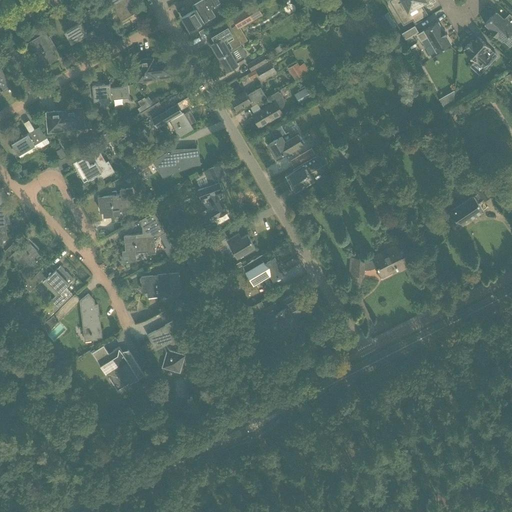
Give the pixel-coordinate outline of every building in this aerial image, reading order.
[(109,0),(121,20),(136,12),(140,9),(134,0),(109,0)] [(195,9),(182,17),(190,30),(215,16),(210,8),(223,1),(222,0),(201,0),(193,5),(195,9)] [(401,0),(402,1),(398,3),(403,10),(397,13),(403,24),(412,19),(413,18),(412,16),(423,9),(420,4),(419,2),(421,0),(401,0)] [(78,3),(72,6),(77,15),(78,14),(81,20),(83,19),(84,21),(88,19),(78,3)] [(256,3),(231,17),(232,18),(238,29),(241,27),(262,14),(256,3)] [(90,8),(85,10),(90,22),(95,20),(96,20),(101,18),(96,5),(90,8)] [(495,12),(484,24),(492,30),(490,31),(496,36),(497,35),(503,41),(505,39),(511,31),(511,16),(509,14),(505,18),(504,17),(503,19),(495,12)] [(395,26),(389,15),(383,19),(389,29),(395,26)] [(210,31),(216,41),(211,44),(219,57),(230,50),(241,44),(234,33),(227,21),(210,31)] [(87,34),(82,25),(80,22),(64,32),(71,43),(87,34)] [(438,22),(417,34),(421,41),(427,37),(436,52),(450,44),(446,36),(447,35),(443,29),(442,30),(438,22)] [(418,31),(414,26),(402,33),(405,39),(418,31)] [(46,32),(43,34),(28,43),(42,67),(57,58),(52,51),(56,49),(46,32)] [(472,39),(463,49),(465,50),(464,51),(477,62),(477,61),(483,67),(492,57),(491,56),(494,53),(489,48),(490,47),(477,36),(473,41),(472,39)] [(236,60),(230,50),(219,57),(226,70),(238,64),(238,65),(246,61),(243,56),(236,60)] [(24,65),(19,51),(12,54),(17,67),(24,65)] [(267,61),(263,55),(247,65),(251,70),(267,61)] [(153,58),(136,60),(138,80),(153,78),(152,73),(172,71),(170,56),(165,57),(166,61),(153,62),(153,58)] [(270,62),(247,75),(250,79),(258,75),(261,79),(275,71),(270,62)] [(288,68),(294,80),(308,71),(304,63),(299,66),(297,63),(288,68)] [(0,91),(11,86),(0,67),(0,91)] [(129,97),(127,85),(122,85),(122,86),(110,88),(109,84),(93,86),(94,101),(100,100),(101,105),(110,104),(109,100),(111,100),(111,99),(129,97)] [(314,97),(308,86),(294,94),(300,105),(314,97)] [(245,91),(239,94),(231,99),(237,109),(250,101),(253,105),(266,97),(260,88),(247,95),(245,91)] [(274,101),(261,109),(252,115),(259,127),(282,113),(279,108),(283,106),(284,101),(283,99),(284,98),(280,92),(279,92),(278,90),(270,95),(274,101)] [(148,96),(145,98),(150,106),(158,102),(166,97),(164,96),(161,98),(159,96),(156,98),(155,97),(150,100),(148,96)] [(188,96),(179,102),(176,104),(175,103),(152,117),(157,126),(169,119),(179,135),(190,129),(179,110),(192,103),(188,96)] [(141,106),(138,108),(140,112),(150,107),(145,97),(138,101),(141,106)] [(144,119),(162,108),(158,102),(150,106),(150,107),(140,112),(144,119)] [(60,110),(46,112),(47,126),(48,127),(48,128),(49,129),(49,130),(50,130),(51,131),(52,131),(53,131),(65,130),(65,128),(67,127),(67,130),(84,128),(84,123),(82,107),(75,108),(76,113),(65,114),(65,110),(64,110),(64,111),(60,111),(60,110)] [(103,129),(98,121),(92,125),(97,133),(103,129)] [(271,131),(276,139),(269,143),(269,144),(267,145),(271,151),(273,150),(277,156),(283,153),(284,154),(303,143),(299,136),(293,140),(288,131),(285,133),(281,125),(271,131)] [(311,130),(314,136),(321,133),(317,126),(311,130)] [(424,136),(429,143),(443,134),(438,126),(424,136)] [(22,135),(11,142),(14,147),(12,148),(11,149),(11,150),(12,151),(13,153),(14,154),(15,155),(17,153),(18,155),(34,145),(36,149),(43,145),(41,141),(42,141),(35,129),(34,130),(29,133),(23,136),(22,135)] [(365,129),(355,134),(358,140),(368,135),(365,129)] [(98,137),(97,138),(100,143),(106,140),(104,137),(103,134),(98,137)] [(133,145),(130,139),(123,143),(126,149),(133,145)] [(95,140),(83,147),(88,154),(74,162),(85,181),(97,174),(100,180),(116,171),(109,160),(107,161),(95,140)] [(172,149),(153,161),(163,176),(176,167),(177,168),(180,167),(180,166),(199,164),(198,152),(186,153),(184,153),(183,153),(180,152),(177,152),(176,151),(174,151),(172,149)] [(312,149),(306,152),(290,161),(293,167),(315,154),(312,149)] [(295,172),(289,176),(290,178),(291,180),(296,188),(311,180),(307,174),(328,162),(322,152),(315,156),(293,169),(295,172)] [(147,156),(131,167),(135,174),(140,171),(152,163),(151,163),(147,156)] [(207,169),(194,176),(197,181),(206,176),(209,185),(198,190),(201,199),(207,197),(214,208),(206,212),(211,221),(214,219),(218,225),(229,218),(226,212),(227,212),(216,194),(222,191),(218,182),(216,178),(224,174),(219,164),(207,169)] [(464,182),(472,193),(473,196),(451,210),(452,211),(447,214),(451,221),(455,218),(460,225),(469,219),(470,220),(484,211),(478,202),(481,201),(482,202),(493,194),(486,184),(477,190),(470,179),(464,182)] [(102,196),(102,197),(99,198),(99,197),(100,212),(101,212),(101,211),(103,211),(104,216),(120,215),(119,210),(134,208),(132,188),(121,189),(121,194),(102,196)] [(142,189),(136,192),(141,201),(147,197),(142,189)] [(135,235),(135,234),(124,235),(126,250),(123,251),(124,261),(136,260),(135,252),(148,251),(148,253),(155,253),(153,237),(158,235),(165,232),(154,212),(139,220),(143,226),(143,235),(135,235)] [(227,237),(223,230),(208,239),(212,246),(227,237)] [(238,233),(227,240),(237,257),(255,246),(247,234),(241,237),(238,233)] [(13,244),(3,253),(0,255),(0,260),(2,263),(3,262),(12,254),(26,269),(31,264),(41,254),(37,250),(39,248),(36,245),(34,247),(28,241),(19,250),(13,244)] [(172,244),(164,248),(167,255),(175,250),(172,244)] [(364,259),(356,258),(351,258),(349,274),(363,275),(363,268),(365,268),(367,268),(369,268),(370,268),(372,267),(374,267),(375,266),(376,265),(382,276),(396,268),(397,269),(398,268),(397,265),(402,262),(405,267),(413,263),(403,244),(381,256),(380,254),(372,258),(373,260),(372,261),(370,261),(369,262),(367,262),(366,262),(365,262),(364,261),(364,259)] [(246,264),(243,266),(253,284),(263,278),(268,286),(280,279),(278,276),(284,273),(274,257),(269,259),(265,253),(246,264)] [(60,265),(49,276),(49,275),(48,276),(48,277),(43,282),(56,295),(51,300),(58,308),(72,294),(65,287),(73,279),(60,265)] [(29,291),(45,276),(40,270),(24,285),(29,291)] [(178,273),(151,275),(142,276),(143,291),(148,291),(148,296),(170,294),(170,292),(180,291),(178,273)] [(218,286),(226,282),(224,277),(215,282),(218,286)] [(81,300),(75,294),(42,326),(46,330),(53,323),(54,325),(80,300),(85,340),(97,339),(96,336),(101,335),(100,323),(97,323),(96,313),(98,312),(98,304),(94,304),(94,300),(88,293),(81,300)] [(291,316),(305,309),(296,293),(283,300),(286,307),(279,311),(275,304),(262,311),(269,324),(278,320),(283,329),(295,323),(291,316)] [(233,307),(239,319),(251,312),(244,301),(233,307)] [(263,306),(261,301),(252,305),(254,311),(263,306)] [(162,319),(173,314),(170,308),(159,314),(162,319)] [(172,321),(157,330),(148,335),(156,349),(163,346),(166,352),(162,368),(180,373),(185,355),(169,350),(166,344),(180,336),(172,321)] [(331,331),(323,335),(329,348),(337,344),(331,331)] [(123,353),(122,351),(119,346),(109,353),(103,345),(92,352),(106,374),(119,366),(130,384),(144,375),(128,350),(127,350),(128,352),(123,353)] [(146,382),(137,390),(141,394),(150,387),(146,382)]
